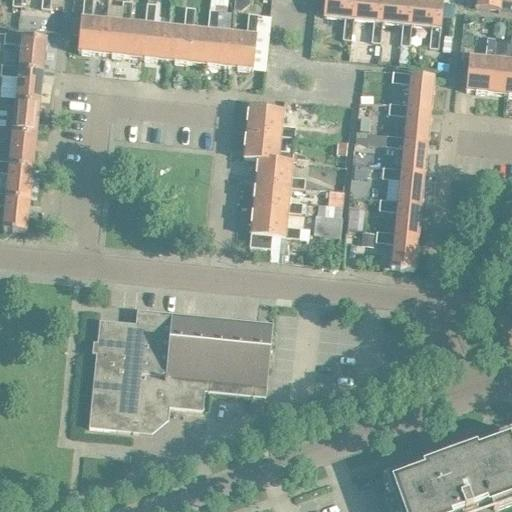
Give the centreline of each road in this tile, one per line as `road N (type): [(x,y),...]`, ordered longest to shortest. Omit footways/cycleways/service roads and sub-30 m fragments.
road 1 (residential): [(469,397),(430,302),(214,281)]
road 2 (residential): [(85,268),(104,104),(207,113)]
road 3 (residential): [(214,281),(226,128),(207,113)]
road 4 (residential): [(469,397),(327,448)]
road 5 (residential): [(214,281),(85,268)]
road 6 (residential): [(270,468),(151,511)]
